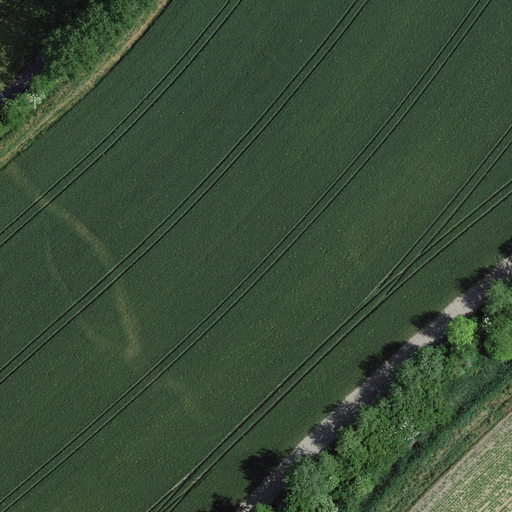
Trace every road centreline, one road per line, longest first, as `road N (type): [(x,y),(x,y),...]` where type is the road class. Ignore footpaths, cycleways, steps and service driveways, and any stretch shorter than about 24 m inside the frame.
road 1 (track): [(511,268),(374,384),(252,511)]
road 2 (track): [(0,102),(104,0)]
